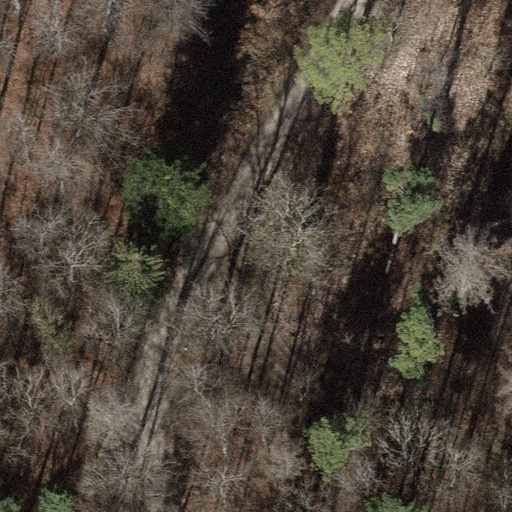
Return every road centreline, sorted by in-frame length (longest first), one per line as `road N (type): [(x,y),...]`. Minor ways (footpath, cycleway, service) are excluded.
road 1 (track): [(164,511),(154,478),(158,393),(228,136),(314,0)]
road 2 (track): [(511,463),(175,319)]
